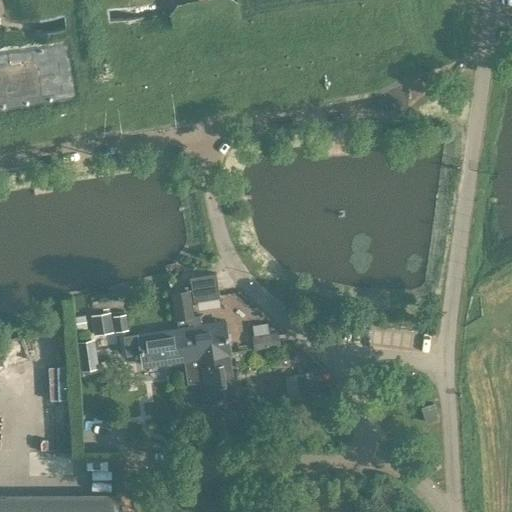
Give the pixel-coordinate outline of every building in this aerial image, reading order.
[(0,152),(30,148),(202,122),(374,96),(376,98),(390,114),(392,115),(409,107),(412,83),(460,61),(473,56),(475,50),(475,42),(471,7),(472,4),(474,0),(240,0),(241,5),(234,0),(212,0),(179,5),(171,15),(129,21),(112,24),(110,12),(133,8),(165,3),(164,0),(3,0),(4,1),(4,0),(8,23),(12,26),(42,22),(66,18),(67,30),(50,33),(26,36),(22,31),(7,30),(0,30),(0,152)] [(218,274),(192,277),(195,301),(221,297),(218,274)] [(186,348),(188,359),(189,367),(193,367),(192,359),(206,357),(204,350),(217,348),(219,355),(231,353),(227,323),(203,327),(201,315),(194,316),(190,291),(174,294),(180,329),(182,348),(186,348)] [(115,332),(113,314),(95,316),(97,334),(115,332)] [(76,317),(79,330),(89,328),(87,315),(76,317)] [(119,331),(129,330),(128,315),(117,316),(119,331)] [(284,333),(283,321),(258,324),(260,336),(284,333)] [(180,329),(126,337),(129,354),(143,352),(145,366),(188,359),(186,348),(182,348),(180,329)] [(255,338),(257,348),(281,344),(279,334),(255,338)] [(85,341),(78,342),(83,371),(90,369),(85,341)] [(231,353),(219,355),(217,348),(204,350),(206,357),(192,359),(193,367),(189,367),(191,384),(206,381),(208,402),(237,397),(231,353)] [(303,399),(321,396),(317,373),(299,375),(303,399)] [(432,422),(439,419),(435,405),(427,408),(432,422)] [(119,511),(119,497),(0,497),(0,511),(119,511)] [(383,498),(367,500),(368,511),(385,510),(383,498)]
